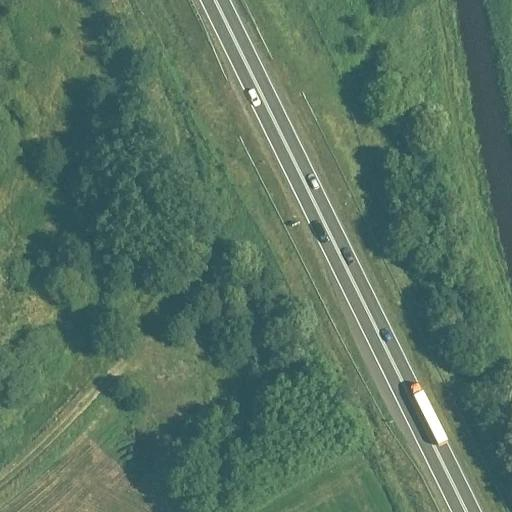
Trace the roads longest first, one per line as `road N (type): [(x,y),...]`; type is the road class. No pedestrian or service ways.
road 1 (trunk): [(466,511),(212,0)]
road 2 (track): [(184,284),(92,397),(0,484)]
